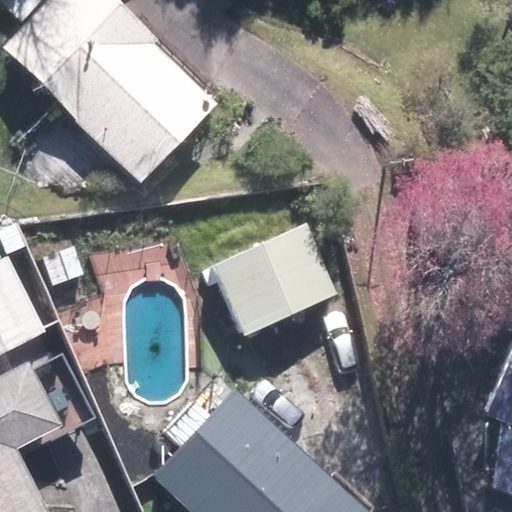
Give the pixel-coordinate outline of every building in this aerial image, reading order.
[(69,0),(37,0),(0,40),(0,75),(126,192),(196,117),(69,0)] [(294,231),(195,274),(227,349),(327,305),(294,231)] [(0,288),(0,348),(25,335),(0,288)] [(92,304),(48,318),(62,360),(106,346),(92,304)] [(511,307),(507,306),(466,424),(503,432),(484,490),(511,499),(511,307)] [(7,372),(0,376),(0,511),(24,511),(0,465),(0,452),(39,433),(7,372)] [(330,511),(205,401),(128,488),(155,511),(330,511)]
